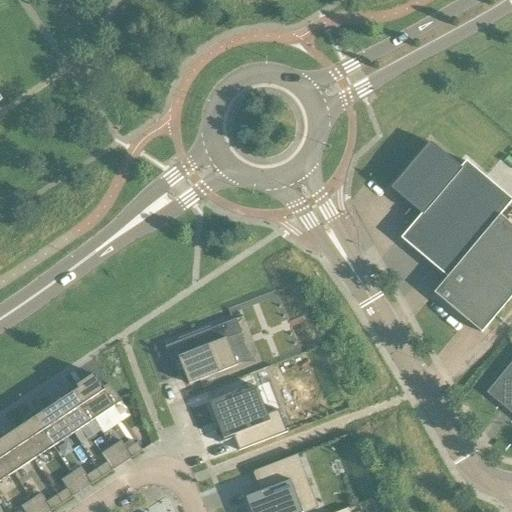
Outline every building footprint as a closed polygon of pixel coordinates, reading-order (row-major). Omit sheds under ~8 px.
[(448,278),(500,216),(511,201),(511,199),(485,176),(467,161),(460,169),(430,143),(392,189),(413,207),(410,210),(419,218),(401,240),(448,278)] [(511,225),(500,216),(448,278),(434,294),(481,334),(499,314),(511,297),(511,225)] [(236,320),(184,340),(165,348),(171,362),(179,359),(189,386),(237,367),(227,340),(242,335),(236,320)] [(511,370),(493,394),(511,409),(511,370)] [(104,391),(94,376),(82,384),(81,382),(72,388),(93,422),(114,408),(113,405),(120,400),(111,386),(104,391)] [(73,435),(93,422),(72,388),(63,394),(65,399),(55,406),(73,435)] [(235,394),(214,402),(222,420),(225,419),(228,426),(215,432),(220,445),(234,439),(239,452),(283,435),(274,412),(267,415),(256,388),(236,396),(235,394)] [(73,435),(55,406),(43,413),(41,409),(32,415),(53,448),(73,435)] [(33,461),(53,448),(32,415),(23,421),(25,425),(14,432),(33,461)] [(33,461),(14,432),(3,440),(0,435),(0,454),(13,474),(33,461)] [(142,451),(138,444),(137,444),(138,443),(126,451),(131,458),(131,459),(143,452),(142,451)] [(0,483),(13,474),(0,454),(0,483)] [(297,456),(265,468),(270,482),(244,493),(251,511),(294,511),(302,509),(294,489),(308,484),(297,456)] [(97,470),(102,478),(113,471),(112,471),(107,463),(97,470)] [(91,486),(102,478),(97,470),(86,477),(91,485),(91,486)] [(57,497),(62,505),(73,498),(73,497),(72,497),(67,490),(57,497)] [(51,511),(62,505),(57,497),(46,503),(51,511)]
